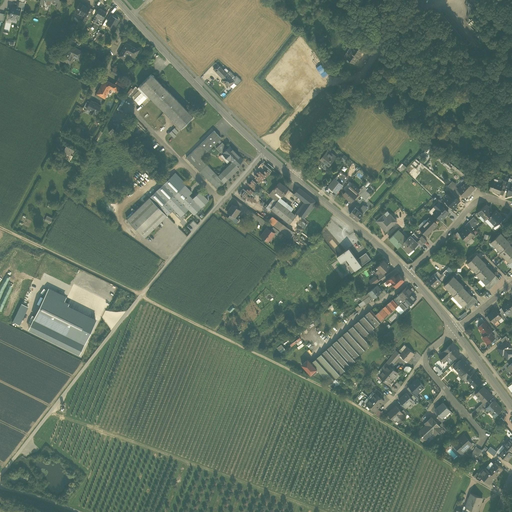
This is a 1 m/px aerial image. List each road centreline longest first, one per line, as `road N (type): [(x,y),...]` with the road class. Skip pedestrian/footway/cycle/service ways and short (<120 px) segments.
road 1 (track): [(0,226),(327,386),(504,497)]
road 2 (tertiary): [(116,0),(263,151)]
road 3 (track): [(0,477),(120,321)]
road 4 (unclassified): [(295,177),(390,36)]
road 5 (unclassified): [(120,321),(221,203)]
road 6 (tertiary): [(295,177),(408,273)]
road 7 (residential): [(511,206),(476,197),(408,273)]
